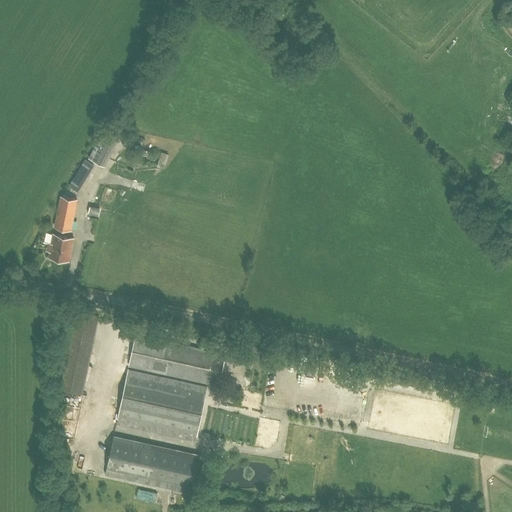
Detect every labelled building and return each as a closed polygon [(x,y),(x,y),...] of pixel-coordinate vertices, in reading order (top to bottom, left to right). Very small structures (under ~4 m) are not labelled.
[(255,0),(260,4),(265,8),(270,1),(271,0),(255,0)] [(88,158),(105,167),(119,138),(103,130),(88,158)] [(78,192),(94,165),(85,159),(69,187),(78,192)] [(54,227),(72,231),(78,199),(60,195),(54,227)] [(97,216),(99,208),(90,206),(89,213),(97,216)] [(49,256),(69,260),(74,238),(54,234),(52,243),(49,243),(47,251),(50,251),(49,256)] [(129,365),(218,386),(225,354),(136,334),(129,365)] [(195,440),(207,387),(129,369),(117,423),(195,440)] [(113,435),(105,475),(194,493),(202,455),(113,435)] [(136,498),(155,502),(157,493),(138,488),(136,498)]
